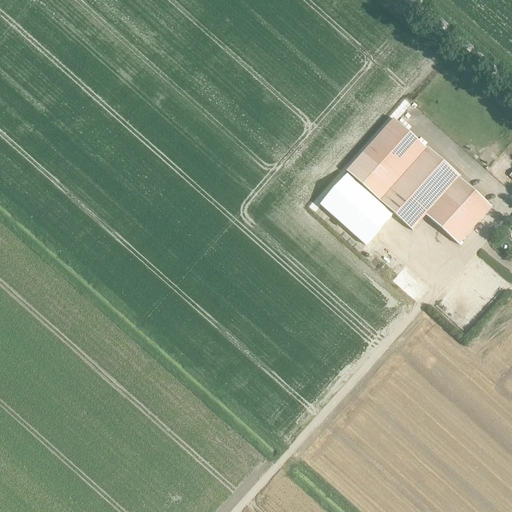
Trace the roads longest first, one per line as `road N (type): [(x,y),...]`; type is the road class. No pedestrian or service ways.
road 1 (track): [(511,202),(234,511)]
road 2 (secondary): [(511,86),(413,0)]
